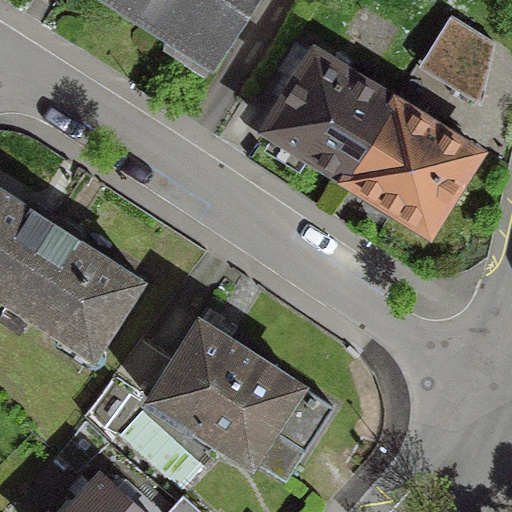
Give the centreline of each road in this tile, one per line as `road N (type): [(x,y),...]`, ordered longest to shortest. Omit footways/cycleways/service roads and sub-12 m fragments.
road 1 (residential): [(0,60),(494,382)]
road 2 (residential): [(395,511),(494,382)]
